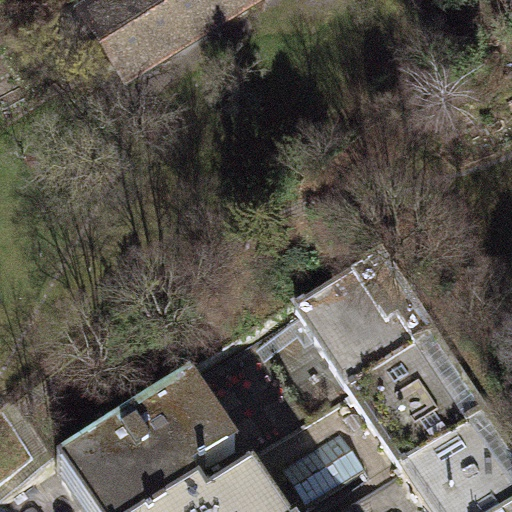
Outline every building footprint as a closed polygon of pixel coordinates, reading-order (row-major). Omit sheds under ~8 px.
[(276,0),(92,0),(95,5),(78,16),(125,92),(276,0)] [(379,256),(55,470),(84,511),(164,511),(432,329),(379,256)] [(164,511),(330,511),(484,408),(432,329),(164,511)] [(330,511),(498,511),(511,503),(511,450),(484,408),(330,511)] [(511,511),(511,503),(498,511),(511,511)]
